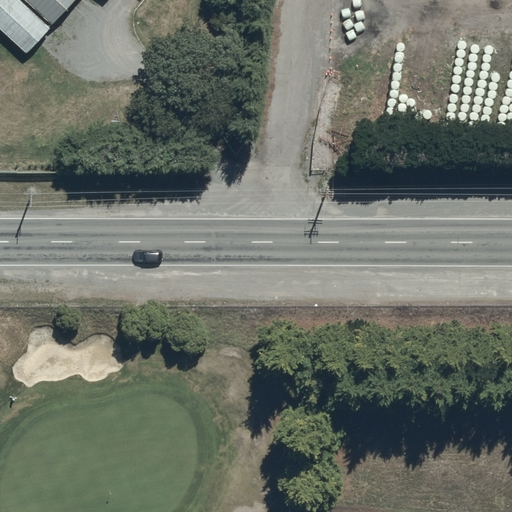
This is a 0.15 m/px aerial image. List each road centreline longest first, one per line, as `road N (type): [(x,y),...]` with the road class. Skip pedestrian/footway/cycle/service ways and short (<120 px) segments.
road 1 (secondary): [(511,243),(0,242)]
road 2 (track): [(285,242),(294,0)]
